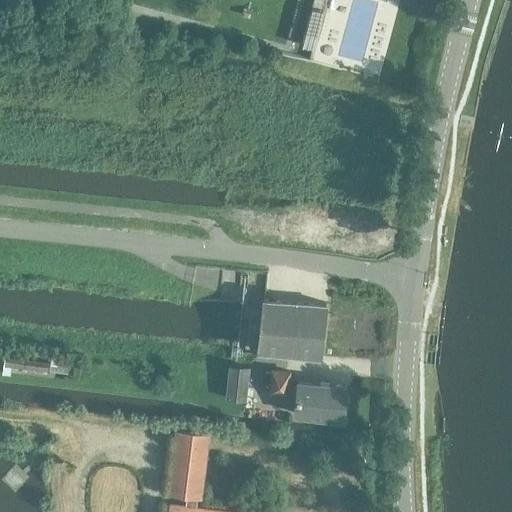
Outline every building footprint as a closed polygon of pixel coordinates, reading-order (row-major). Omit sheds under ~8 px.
[(319,46),(327,0),(313,0),(305,43),(319,46)] [(264,296),(264,297),(264,299),(259,347),(258,350),(262,351),(262,350),(317,356),(317,357),(320,357),(321,353),(320,353),(325,306),(326,306),(326,303),(323,302),(323,303),(268,297),(268,296),(264,296)] [(50,363),(5,357),(3,374),(11,375),(12,366),(49,371),(49,370),(74,374),(75,361),(51,358),(50,363)] [(246,400),(249,367),(230,365),(227,398),(246,400)] [(273,370),(271,391),(287,393),(289,371),(273,370)] [(297,394),(295,413),(342,418),(346,385),(299,380),(297,394)] [(171,505),(170,511),(229,511),(196,508),(195,508),(196,497),(197,497),(199,497),(207,434),(178,431),(170,493),(187,496),(186,506),(171,505)]
